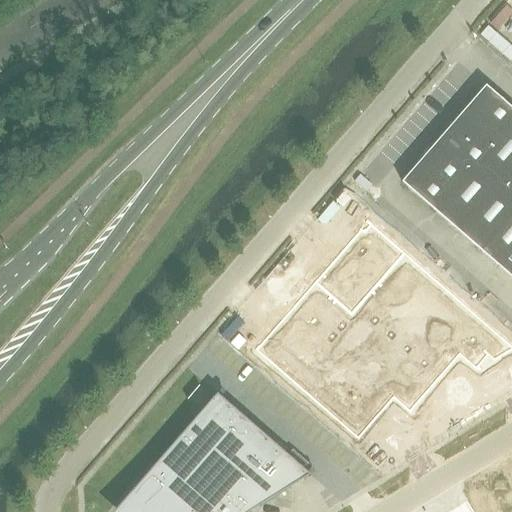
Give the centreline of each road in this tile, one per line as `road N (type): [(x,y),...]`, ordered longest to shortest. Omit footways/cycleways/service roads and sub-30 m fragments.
road 1 (unclassified): [(482,0),(64,477),(48,511)]
road 2 (secondary): [(0,380),(261,39)]
road 3 (secondary): [(261,39),(0,282)]
road 4 (unclassified): [(391,511),(511,437)]
